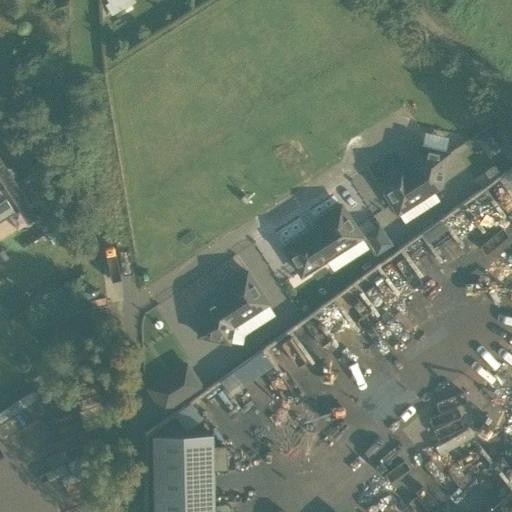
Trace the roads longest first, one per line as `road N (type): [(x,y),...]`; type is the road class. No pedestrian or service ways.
road 1 (unclassified): [(124,511),(130,306),(405,131)]
road 2 (residential): [(511,128),(382,0)]
